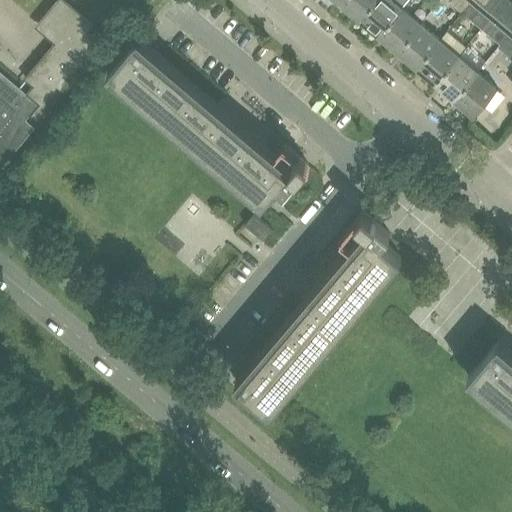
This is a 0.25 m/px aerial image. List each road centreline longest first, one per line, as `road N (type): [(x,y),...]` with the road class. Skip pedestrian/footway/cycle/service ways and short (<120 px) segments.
road 1 (primary): [(281,511),(0,273)]
road 2 (residential): [(204,352),(403,117)]
road 3 (residential): [(264,0),(403,117)]
